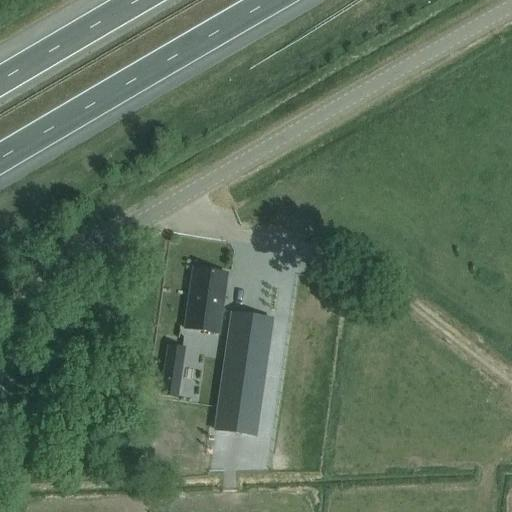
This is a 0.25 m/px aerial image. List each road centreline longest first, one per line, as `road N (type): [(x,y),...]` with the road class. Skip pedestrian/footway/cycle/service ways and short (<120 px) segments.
road 1 (unclassified): [(177,200),(511,5)]
road 2 (motorway): [(0,162),(280,0)]
road 3 (track): [(511,378),(365,271),(302,244)]
road 4 (unclassified): [(0,362),(13,326),(48,283),(177,200)]
road 5 (motorway): [(139,0),(0,81)]
road 6 (unclassified): [(302,244),(198,229),(177,200)]
